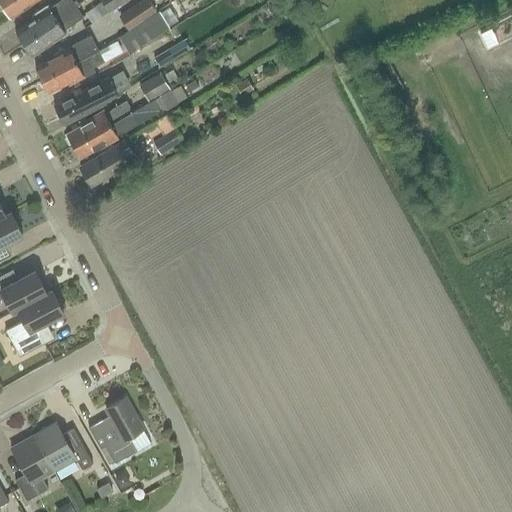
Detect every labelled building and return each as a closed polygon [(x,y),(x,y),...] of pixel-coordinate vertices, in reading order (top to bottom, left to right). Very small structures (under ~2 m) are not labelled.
[(10,0),(3,5),(4,6),(4,9),(7,14),(10,14),(12,17),(36,0),(10,0)] [(35,33),(76,5),(72,0),(61,0),(49,8),(47,5),(32,15),(34,19),(16,31),(24,43),(37,35),(35,33)] [(112,11),(129,0),(104,0),(105,1),(112,11)] [(129,30),(157,12),(149,0),(144,0),(120,16),(129,30)] [(105,1),(87,13),(93,23),(112,11),(105,1)] [(63,29),(83,16),(76,5),(35,33),(37,35),(24,43),(25,45),(25,48),(28,53),(31,53),(32,56),(66,33),(63,29)] [(159,11),(157,12),(129,30),(119,36),(130,53),(170,27),(159,11)] [(42,79),(98,50),(92,40),(71,51),(69,46),(53,54),(54,57),(36,66),(42,79)] [(82,72),(103,62),(98,50),(42,79),(43,81),(42,83),(45,88),(48,89),(49,92),(68,82),(69,85),(85,77),(82,72)] [(174,59),(169,51),(155,59),(160,67),(174,59)] [(376,66),(392,93),(405,85),(389,58),(376,66)] [(148,102),(169,89),(158,73),(138,86),(148,102)] [(62,120),(64,124),(65,126),(92,112),(92,111),(106,104),(105,102),(117,95),(108,78),(82,92),(80,88),(65,96),(66,99),(54,105),(57,110),(57,114),(62,120)] [(253,89),(248,80),(238,87),(243,95),(253,89)] [(141,123),(161,111),(155,100),(135,112),(140,122),(141,123)] [(73,145),(133,112),(127,101),(114,108),(106,114),(103,110),(87,119),(88,121),(67,133),(73,145)] [(140,122),(135,112),(134,111),(133,112),(73,145),(74,147),(73,150),(75,154),(79,154),(80,157),(102,145),(103,147),(119,138),(116,133),(125,130),(140,122)] [(163,135),(176,127),(167,113),(154,121),(163,135)] [(161,153),(183,139),(176,127),(163,135),(153,141),(161,153)] [(92,185),(137,159),(125,139),(81,165),(92,185)] [(0,219),(0,261),(4,259),(0,250),(0,247),(23,236),(11,213),(6,215),(6,216),(0,219)] [(47,294),(47,293),(35,272),(11,285),(5,274),(0,276),(0,300),(5,298),(13,313),(18,310),(18,309),(47,294)] [(18,309),(18,310),(24,321),(6,331),(20,357),(48,342),(40,326),(64,313),(67,308),(63,299),(57,299),(52,291),(47,293),(47,294),(18,309)] [(106,409),(110,416),(89,428),(110,465),(115,462),(116,463),(137,451),(129,437),(144,429),(126,398),(106,409)] [(34,436),(54,471),(76,459),(82,470),(93,464),(82,443),(71,449),(57,423),(34,436)] [(27,501),(38,495),(48,489),(42,478),(54,471),(34,436),(11,448),(26,474),(15,480),(27,501)] [(130,483),(127,477),(121,476),(116,479),(121,488),(130,483)] [(102,496),(103,496),(113,490),(109,483),(98,490),(102,496)] [(0,506),(9,502),(0,485),(0,506)]
